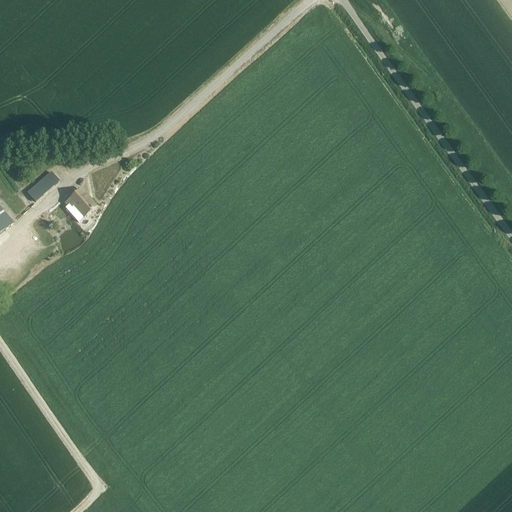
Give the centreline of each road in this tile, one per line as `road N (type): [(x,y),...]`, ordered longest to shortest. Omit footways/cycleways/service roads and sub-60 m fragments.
road 1 (unknown): [(2,254),(77,179),(165,130),(315,0)]
road 2 (unclassified): [(511,237),(340,0)]
